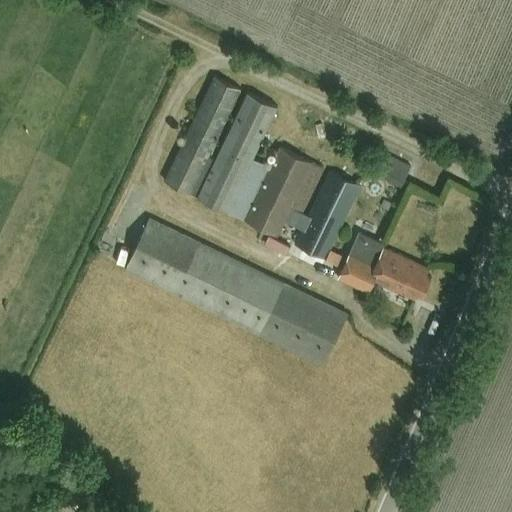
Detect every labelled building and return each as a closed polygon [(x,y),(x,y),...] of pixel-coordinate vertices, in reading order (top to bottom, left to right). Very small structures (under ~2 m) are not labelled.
[(302,215),(324,169),(281,148),(271,170),(253,161),(278,108),(249,94),(234,125),(227,122),(241,91),(215,79),(165,183),(228,213),(247,174),(264,182),(245,222),(278,238),(286,222),(303,230),(295,246),(326,261),(362,187),(331,172),(308,219),(302,215)] [(402,188),(411,166),(386,155),(376,176),(402,188)] [(388,211),(391,204),(383,201),(380,208),(388,211)] [(349,315),(150,220),(137,248),(118,238),(106,262),(125,271),(324,366),(349,315)] [(416,300),(418,296),(423,298),(431,279),(426,277),(429,271),(383,250),(377,265),(350,253),(338,280),(370,294),(375,282),(416,300)] [(11,486),(0,501),(0,511),(8,511),(22,494),(11,486)] [(21,511),(47,511),(63,505),(56,490),(19,506),(21,511)]
